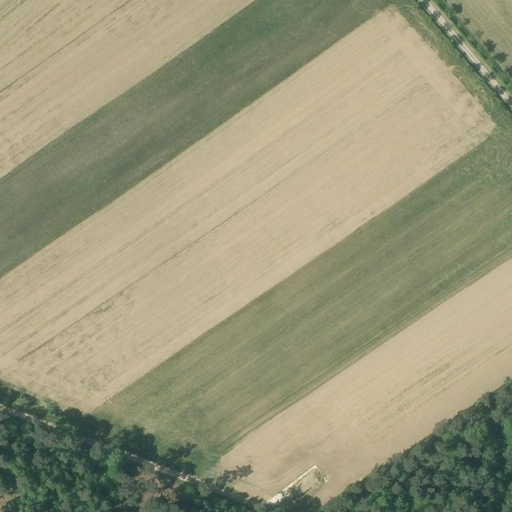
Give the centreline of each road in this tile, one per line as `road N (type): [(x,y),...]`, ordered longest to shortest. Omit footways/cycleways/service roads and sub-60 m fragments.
road 1 (unclassified): [(0,409),(261,511)]
road 2 (track): [(421,0),(511,106)]
